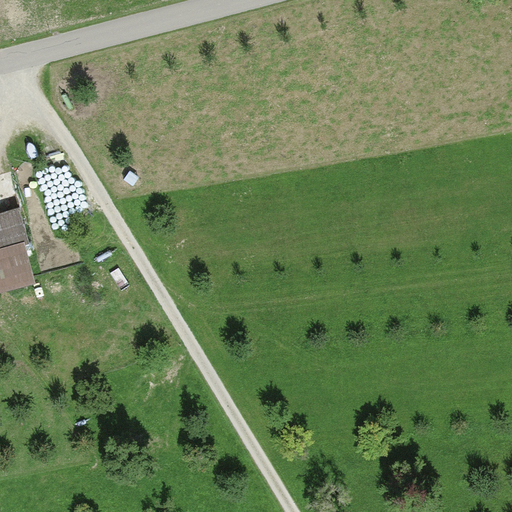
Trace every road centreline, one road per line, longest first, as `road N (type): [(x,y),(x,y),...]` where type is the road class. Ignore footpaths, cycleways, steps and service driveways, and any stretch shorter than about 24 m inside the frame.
road 1 (track): [(297,511),(19,57)]
road 2 (unclassified): [(232,0),(0,62)]
